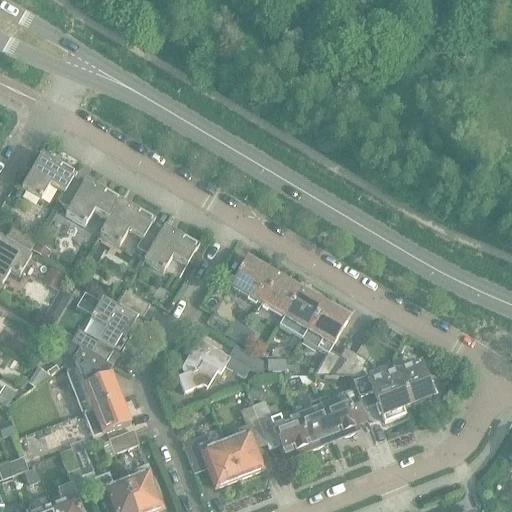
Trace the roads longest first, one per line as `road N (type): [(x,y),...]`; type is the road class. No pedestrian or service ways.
road 1 (tertiary): [(79,62),(426,267),(511,305)]
road 2 (residential): [(193,511),(142,377),(232,220)]
road 3 (residential): [(504,383),(232,220)]
road 4 (residential): [(311,511),(462,449),(504,383)]
road 5 (residential): [(232,220),(46,111)]
